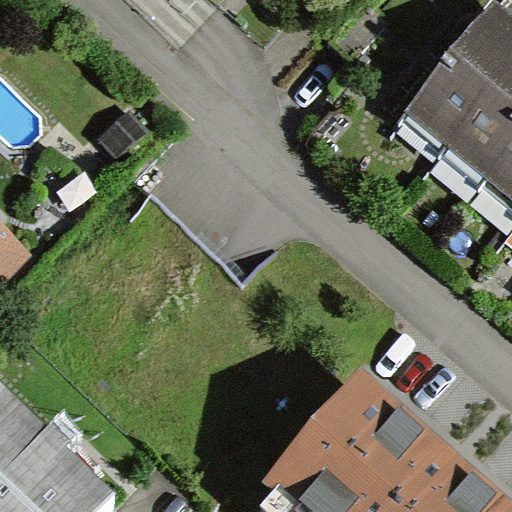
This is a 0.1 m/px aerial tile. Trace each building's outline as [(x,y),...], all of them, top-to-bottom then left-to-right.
[(511,19),(497,7),(409,115),(511,198),(511,19)] [(132,211),(32,321),(213,484),(313,374),(132,211)] [(0,218),(0,288),(5,294),(40,258),(0,218)] [(507,511),(359,387),(265,498),(276,508),(272,511),(507,511)] [(4,395),(0,399),(0,511),(116,511),(121,508),(76,463),(89,450),(65,426),(50,441),(4,395)]
